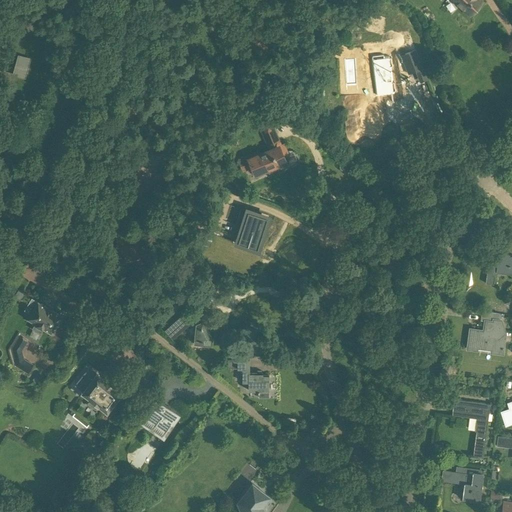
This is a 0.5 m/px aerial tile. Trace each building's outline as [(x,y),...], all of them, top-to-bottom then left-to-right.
[(453,0),(469,15),(482,1),(480,0),(453,0)] [(358,10),(353,26),(375,32),(379,16),(358,10)] [(407,37),(407,38),(409,54),(409,55),(420,54),(418,36),(407,37)] [(17,54),(12,76),(25,79),(31,58),(17,54)] [(374,66),(365,66),(367,82),(376,81),(377,94),(389,93),(393,93),(393,94),(394,94),(392,74),(391,74),(390,66),(391,66),(390,55),(389,56),(390,57),(374,58),(374,66)] [(279,140),(280,139),(270,117),(257,122),(258,126),(267,145),(269,148),(258,153),(257,151),(238,159),(243,170),(252,166),(255,174),(285,161),(281,151),(286,149),(284,143),(281,144),(279,140)] [(258,235),(264,216),(254,213),(253,216),(246,214),(242,227),(237,225),(234,236),(254,242),(256,234),(258,235)] [(201,231),(192,258),(198,260),(203,245),(209,247),(213,235),(201,231)] [(122,260),(142,256),(138,236),(118,240),(122,260)] [(495,259),(489,258),(485,283),(493,284),(495,272),(496,272),(511,274),(511,255),(498,253),(497,260),(495,260),(495,259)] [(187,265),(182,264),(178,275),(183,277),(187,265)] [(199,270),(208,292),(219,287),(213,273),(199,270)] [(44,328),(51,333),(61,316),(38,302),(37,302),(31,298),(28,304),(34,308),(27,319),(35,323),(33,327),(41,332),(44,328)] [(172,339),(188,324),(191,327),(189,330),(191,334),(195,334),(194,343),(211,345),(212,338),(207,328),(213,325),(201,311),(196,316),(189,309),(167,329),(169,331),(166,333),(172,339)] [(480,321),(485,321),(483,331),(470,329),(467,349),(476,350),(477,345),(491,347),(490,352),(502,354),(505,333),(501,320),(498,320),(499,313),(482,310),(480,321)] [(24,343),(18,339),(12,349),(16,366),(28,373),(31,367),(24,363),(20,349),(24,343)] [(269,397),(269,390),(269,375),(262,375),(262,373),(249,373),(249,359),(228,359),(228,369),(242,369),(242,382),(248,382),(248,390),(259,390),(258,397),(269,397)] [(87,374),(80,383),(75,389),(107,413),(122,393),(113,386),(105,380),(96,373),(92,378),(87,374)] [(454,399),(452,415),(478,418),(473,455),(483,456),(490,404),(454,399)] [(511,402),(508,404),(510,409),(501,412),(505,425),(511,422),(511,402)] [(178,413),(168,406),(160,416),(150,409),(145,416),(166,430),(178,413)] [(496,446),(511,447),(511,437),(498,436),(496,446)] [(114,452),(118,446),(112,442),(108,448),(114,452)] [(473,474),(456,472),(443,471),(441,481),(464,483),(462,498),(479,500),(483,474),(480,473),(481,470),(473,469),(473,474)] [(270,497),(268,496),(265,493),(264,495),(260,492),(261,490),(252,484),(238,502),(242,511),(264,511),(262,506),(270,497)]
